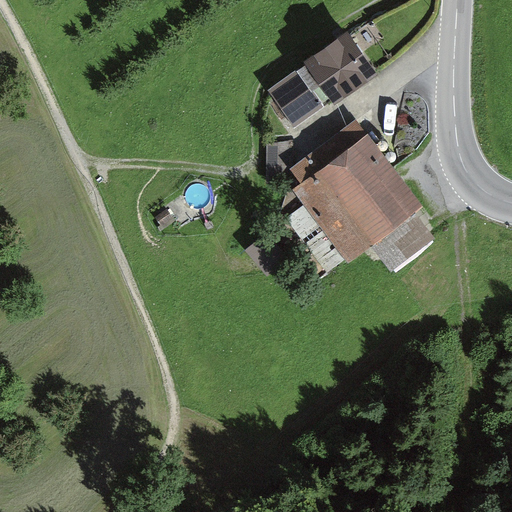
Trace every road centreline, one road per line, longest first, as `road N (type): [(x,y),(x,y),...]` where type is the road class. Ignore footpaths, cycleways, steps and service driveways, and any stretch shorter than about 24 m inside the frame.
road 1 (track): [(385,0),(271,70),(258,96),(256,152),(247,170),(96,164),(74,152),(0,1)]
road 2 (track): [(457,511),(462,201),(471,180)]
road 3 (tertiary): [(457,0),(460,157),(471,180),(511,203)]
